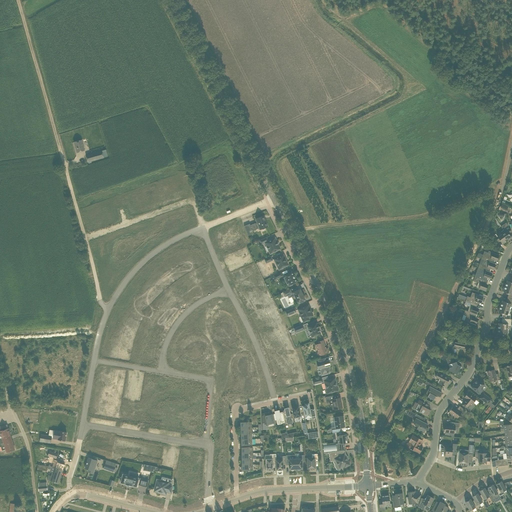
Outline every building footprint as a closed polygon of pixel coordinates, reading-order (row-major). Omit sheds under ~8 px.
[(74,142),(77,153),(85,150),(82,140),(74,142)] [(104,157),(108,156),(106,149),(105,150),(102,151),(102,150),(86,155),(88,163),(104,158),(104,157)] [(256,224),(258,229),(259,228),(260,230),(268,226),(264,216),(256,219),(257,223),(256,224)] [(501,232),(502,234),(507,241),(511,238),(509,233),(511,232),(508,227),(507,226),(508,226),(506,223),(501,226),(503,230),(501,232)] [(253,233),(250,224),(244,226),(248,235),(253,233)] [(502,234),(497,237),(496,234),(493,236),(497,241),(499,240),(502,244),(507,241),(502,234)] [(270,254),(280,249),(275,238),(268,241),(266,237),(260,240),(262,244),(265,243),(267,246),(265,247),(267,251),(268,250),(270,254)] [(481,259),(496,264),(493,263),(495,259),(497,260),(499,255),(490,251),(488,256),(483,254),(481,259)] [(279,270),(284,267),(288,265),(286,261),(285,259),(283,254),(274,259),(279,270)] [(478,268),(492,273),(490,272),(491,268),(494,269),(496,264),(481,259),(487,261),(485,265),(480,263),(478,268)] [(210,268),(202,272),(204,277),(213,273),(210,268)] [(478,268),(483,270),(482,274),(476,272),(475,277),(486,281),(488,277),(490,278),(492,273),(478,268)] [(242,270),(233,274),(235,279),(244,275),(242,270)] [(293,276),(292,272),(284,275),(285,277),(283,278),(286,285),(288,284),(289,286),(290,285),(290,286),(292,285),(292,284),(297,282),(295,278),(294,275),(293,276)] [(213,273),(204,277),(206,282),(215,278),(213,273)] [(244,275),(235,279),(238,284),(246,280),(244,275)] [(486,281),(475,277),(473,281),(478,283),(477,288),(485,291),(487,286),(485,285),(486,281)] [(215,278),(206,282),(208,286),(208,287),(217,283),(217,282),(215,278)] [(246,280),(238,284),(240,288),(240,289),(249,284),(246,280)] [(208,286),(210,292),(212,291),(212,292),(215,291),(215,290),(220,288),(217,282),(217,283),(208,287),(208,286)] [(240,288),(242,294),(243,294),(243,293),(251,289),(249,284),(240,289),(240,288)] [(189,290),(185,293),(191,301),(196,298),(194,295),(197,293),(191,285),(188,288),(189,290)] [(507,297),(511,299),(511,288),(504,286),(503,289),(504,289),(503,292),(509,294),(507,297)] [(251,289),(243,293),(243,294),(245,298),(254,294),(251,289)] [(298,303),(301,302),(305,300),(300,289),(293,292),(295,295),(292,297),(294,302),(297,300),(298,303)] [(466,300),(477,305),(479,301),(481,302),(483,297),(482,296),(483,295),(479,294),(479,295),(475,293),(474,293),(472,292),(470,297),(467,296),(466,300)] [(180,294),(176,296),(182,304),(185,302),(187,304),(191,301),(185,293),(181,296),(180,294)] [(254,301),(248,304),(251,309),(260,304),(258,299),(260,298),(258,295),(252,298),(254,301)] [(509,309),(510,310),(511,307),(511,306),(511,299),(507,297),(506,302),(502,301),(501,303),(500,303),(499,306),(509,309)] [(477,305),(466,300),(464,305),(469,307),(468,311),(465,310),(477,315),(478,310),(476,309),(477,305)] [(171,305),(168,310),(176,316),(177,316),(180,313),(179,313),(180,312),(175,308),(177,305),(172,301),(169,304),(171,305)] [(251,310),(251,311),(252,314),(253,313),(254,315),(259,311),(261,314),(267,311),(265,308),(263,309),(260,304),(251,309),(251,310)] [(312,312),(309,305),(298,309),(303,322),(310,320),(309,318),(313,316),(313,315),(313,314),(313,313),(313,312),(312,312)] [(502,319),(510,319),(510,313),(509,313),(511,310),(509,309),(499,306),(498,309),(499,309),(498,312),(502,313),(502,319)] [(285,311),(287,316),(296,312),(294,308),(285,311)] [(162,312),(160,315),(165,319),(167,317),(172,321),(176,316),(168,310),(164,314),(162,312)] [(475,319),(477,315),(465,310),(463,315),(466,316),(464,321),(476,325),(478,320),(475,319)] [(266,318),(257,322),(259,326),(259,327),(268,323),(266,318)] [(511,329),(511,324),(511,325),(511,319),(510,319),(502,319),(502,323),(498,323),(498,326),(497,326),(497,329),(511,329)] [(259,326),(259,327),(262,332),(270,328),(268,323),(259,327),(259,326)] [(307,327),(311,337),(316,336),(321,334),(317,323),(312,325),(307,327)] [(303,325),(294,328),(296,333),(305,329),(303,325)] [(152,331),(150,334),(156,337),(157,334),(163,337),(166,331),(157,326),(154,332),(152,331)] [(270,328),(262,332),(264,336),(273,332),(270,328)] [(511,329),(497,329),(497,332),(498,332),(498,335),(501,335),(501,340),(511,341),(511,336),(511,335),(511,329)] [(273,332),(264,336),(266,341),(275,337),(273,332)] [(275,337),(266,341),(269,346),(277,342),(275,337)] [(459,339),(458,343),(455,342),(454,346),(453,346),(451,353),(456,353),(455,354),(460,355),(461,355),(466,356),(467,351),(465,351),(466,348),(466,349),(464,348),(465,344),(466,345),(467,346),(468,341),(459,339)] [(148,340),(147,343),(150,344),(149,346),(159,348),(160,343),(148,340)] [(319,356),(324,354),(329,352),(328,348),(326,348),(323,340),(317,342),(318,344),(315,345),(318,352),(317,352),(319,356)] [(273,350),(270,351),(272,356),(282,353),(280,348),(282,347),(281,343),(272,346),(273,350)] [(147,345),(146,349),(149,349),(148,351),(148,352),(157,354),(159,348),(149,346),(147,345)] [(145,351),(145,354),(147,355),(147,357),(156,360),(157,354),(148,352),(148,351),(145,351)] [(282,353),(272,356),(274,361),(277,360),(278,364),(287,360),(286,357),(284,357),(282,353)] [(448,370),(457,374),(459,370),(461,367),(458,365),(457,365),(456,362),(454,362),(454,360),(455,358),(449,354),(446,359),(449,367),(448,370)] [(144,356),(143,360),(146,360),(145,363),(154,365),(156,360),(147,357),(144,356)] [(332,370),(330,369),(329,366),(331,365),(330,363),(326,364),(325,358),(318,360),(319,364),(318,365),(318,366),(317,366),(318,369),(319,369),(320,370),(321,369),(322,374),(327,373),(328,374),(329,373),(330,373),(330,372),(331,372),(331,371),(332,370)] [(284,369),(277,371),(279,377),(289,374),(288,368),(290,368),(289,364),(283,366),(284,369)] [(500,378),(498,373),(498,374),(498,375),(496,375),(494,370),(490,371),(490,370),(489,371),(487,372),(488,376),(490,381),(497,380),(498,383),(501,383),(500,378)] [(450,374),(444,371),(442,374),(438,372),(436,377),(440,379),(438,383),(442,385),(442,386),(446,388),(449,384),(450,384),(452,381),(449,379),(450,378),(448,377),(450,374)] [(279,378),(278,378),(280,382),(280,381),(281,382),(287,381),(288,384),(294,382),(293,378),(291,379),(289,374),(279,377),(279,378)] [(335,378),(324,381),(326,389),(325,390),(325,393),(327,393),(338,391),(338,390),(339,389),(338,386),(337,386),(337,385),(336,383),(335,378)] [(482,381),(478,378),(474,382),(475,383),(471,388),(475,391),(480,394),(482,390),(481,389),(484,384),(481,382),(482,381)] [(426,381),(424,383),(428,385),(428,386),(429,386),(426,391),(429,393),(427,397),(430,398),(434,400),(436,396),(437,396),(438,396),(439,397),(441,392),(437,390),(432,388),(434,385),(426,381)] [(473,403),(476,399),(468,392),(464,397),(466,399),(462,405),(466,408),(467,408),(470,411),(475,405),(473,403)] [(493,408),(495,406),(491,403),(493,402),(491,400),(483,393),(480,398),(493,408)] [(334,410),(342,408),(340,398),(334,399),(333,396),(329,397),(325,397),(326,401),(332,400),(334,410)] [(417,403),(418,404),(415,410),(416,410),(416,411),(418,411),(427,416),(430,410),(428,409),(430,405),(419,400),(417,403)] [(303,412),(304,411),(305,418),(311,417),(312,419),(316,418),(316,419),(317,419),(314,408),(310,409),(309,403),(305,404),(305,405),(301,406),(303,412)] [(292,407),(294,419),(301,417),(298,406),(295,407),(295,406),(292,407)] [(465,411),(463,409),(459,406),(460,407),(458,410),(453,406),(450,410),(449,410),(450,411),(449,412),(453,415),(457,418),(461,413),(463,414),(465,411)] [(285,423),(285,425),(293,423),(290,410),(289,407),(284,408),(285,411),(282,412),(283,415),(286,415),(287,419),(284,419),(285,423)] [(276,420),(278,424),(285,423),(284,419),(283,415),(282,412),(282,413),(280,414),(279,410),(274,411),(275,414),(273,414),(275,420),(276,420)] [(155,414),(153,423),(159,425),(161,415),(161,413),(158,412),(157,415),(155,414)] [(263,430),(268,429),(268,426),(275,424),(273,414),(270,415),(269,412),(262,413),(263,430)] [(511,415),(509,413),(507,416),(504,414),(502,415),(511,422),(511,421),(511,415)] [(423,422),(425,419),(416,414),(415,416),(416,417),(413,421),(415,423),(414,425),(418,427),(416,430),(420,431),(424,434),(426,430),(427,430),(428,430),(428,429),(429,429),(428,429),(428,428),(426,427),(427,424),(423,422)] [(343,416),(339,416),(333,417),(335,427),(331,427),(332,433),(342,432),(341,428),(345,427),(343,416)] [(444,429),(444,430),(444,432),(445,432),(445,435),(454,437),(454,433),(455,426),(459,427),(460,423),(455,423),(450,422),(451,423),(451,426),(445,425),(444,429)] [(8,429),(7,425),(0,426),(0,438),(2,438),(2,439),(11,436),(10,435),(11,435),(10,433),(9,433),(8,429)] [(49,435),(41,434),(40,441),(50,443),(51,438),(58,439),(65,441),(67,432),(55,430),(55,431),(49,430),(49,435)] [(336,444),(323,446),(324,453),(329,453),(340,451),(343,451),(343,449),(345,449),(344,444),(347,443),(347,440),(348,439),(348,438),(347,436),(346,436),(346,434),(337,435),(338,443),(336,444)] [(0,445),(2,451),(6,450),(6,452),(15,449),(11,436),(2,439),(2,438),(0,438),(0,445)] [(407,443),(405,446),(406,448),(413,452),(414,451),(415,451),(419,453),(423,447),(420,446),(422,440),(418,438),(416,437),(414,436),(412,440),(410,442),(410,443),(409,442),(407,443)] [(442,444),(441,451),(441,452),(445,452),(445,457),(449,457),(449,456),(452,457),(452,455),(457,455),(458,444),(453,443),(452,448),(449,448),(449,445),(447,445),(442,444)] [(467,463),(468,458),(472,458),(474,445),(469,445),(468,451),(466,451),(466,453),(459,453),(458,462),(460,462),(460,463),(463,463),(463,462),(467,463)] [(49,451),(48,456),(56,459),(58,454),(54,453),(55,449),(49,447),(48,451),(49,451)] [(330,461),(335,461),(339,469),(344,466),(345,467),(350,465),(347,460),(345,457),(346,456),(345,454),(344,454),(343,451),(345,451),(345,450),(343,451),(340,451),(329,453),(330,461)] [(483,453),(483,450),(475,450),(475,457),(476,458),(478,456),(478,462),(486,462),(486,461),(490,461),(490,453),(486,453),(483,453)] [(276,454),(270,454),(270,459),(265,459),(265,469),(266,469),(266,470),(267,471),(268,471),(269,471),(270,471),(270,470),(271,470),(272,470),(272,466),(276,466),(276,460),(276,454)] [(315,468),(315,463),(315,461),(318,461),(318,454),(312,454),(312,458),(307,458),(308,468),(315,468)] [(286,456),(286,462),(286,464),(289,464),(289,469),(291,469),(291,470),(292,470),(293,470),(294,470),(294,469),(296,469),(295,459),(295,455),(291,456),(286,456)] [(296,469),(297,469),(298,469),(298,470),(299,470),(300,470),(300,469),(301,469),(302,469),(302,461),(305,461),(305,455),(299,455),(299,459),(295,459),(296,469)] [(281,470),(282,470),(283,469),(283,464),(286,464),(286,462),(286,456),(279,456),(279,460),(276,460),(276,466),(277,470),(278,470),(279,470),(281,470)] [(89,458),(85,468),(89,470),(88,472),(93,474),(97,461),(96,460),(93,459),(89,458)] [(55,468),(63,471),(65,464),(57,462),(52,460),(51,463),(56,465),(55,468)] [(105,464),(104,468),(113,472),(114,471),(116,472),(117,468),(115,467),(105,463),(105,464)] [(144,464),(143,470),(153,472),(158,467),(144,464)] [(58,483),(63,471),(55,468),(52,467),(50,472),(53,473),(52,476),(49,475),(47,479),(54,482),(58,483)] [(123,474),(121,483),(126,484),(126,485),(131,486),(131,485),(137,487),(137,483),(139,484),(139,485),(147,487),(148,480),(140,478),(140,480),(138,480),(139,478),(123,474)] [(171,493),(172,488),(173,480),(162,477),(161,480),(157,479),(154,491),(159,492),(159,491),(161,491),(160,493),(166,495),(167,492),(171,493)] [(184,479),(183,483),(186,483),(185,490),(196,491),(196,484),(190,483),(190,480),(184,479)] [(496,491),(498,493),(500,496),(504,494),(503,491),(506,490),(501,481),(500,482),(499,481),(497,482),(498,483),(496,484),(499,489),(496,491)] [(488,494),(489,496),(491,500),(496,497),(495,495),(498,493),(496,491),(493,484),(491,485),(489,486),(488,487),(491,492),(488,494)] [(480,497),(482,502),(486,508),(489,506),(486,501),(487,500),(486,498),(489,496),(488,494),(484,488),(483,489),(482,488),(481,489),(481,490),(479,491),(482,496),(480,497)] [(420,499),(421,494),(418,493),(415,493),(415,491),(408,492),(409,497),(408,497),(409,504),(417,503),(418,504),(420,499)] [(404,504),(403,498),(402,493),(395,494),(395,495),(392,495),(393,508),(401,507),(401,504),(404,504)] [(473,495),(474,495),(472,496),(475,501),(473,503),(475,507),(476,509),(480,506),(479,504),(482,502),(480,497),(477,493),(476,494),(475,494),(473,495)] [(390,504),(389,495),(381,496),(382,500),(378,501),(379,508),(385,507),(385,505),(390,504)] [(429,507),(432,503),(434,498),(428,495),(427,495),(425,500),(421,498),(420,503),(418,507),(424,510),(426,505),(429,507)] [(472,509),(475,507),(473,503),(470,499),(469,500),(468,499),(466,500),(467,501),(465,502),(469,508),(468,508),(470,511),(472,511),(473,511),(472,509)] [(434,506),(431,511),(444,511),(445,511),(444,511),(446,511),(448,508),(445,506),(445,504),(440,501),(439,503),(437,507),(434,506)]
